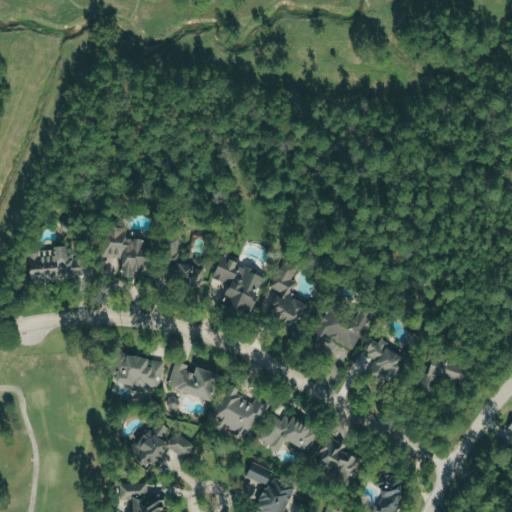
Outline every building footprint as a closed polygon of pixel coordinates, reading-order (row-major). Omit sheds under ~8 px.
[(144,239),(125,239),(125,227),(104,226),(103,278),(118,279),(118,277),(132,277),(132,270),(144,270),(144,239)] [(209,283),(209,279),(203,279),(203,268),(194,268),(195,258),(178,258),(178,238),(161,237),(160,281),(209,283)] [(28,284),(83,276),(82,267),(77,267),(76,256),(66,258),(64,246),(26,252),(27,260),(21,261),(23,273),(26,273),(28,284)] [(262,270),(216,260),(212,279),(225,282),(222,295),(226,296),(224,308),(252,314),(262,270)] [(270,287),(276,290),(263,313),(292,328),(304,304),(290,297),(298,282),(291,278),(297,268),(283,261),(270,287)] [(353,349),(372,313),(362,307),(354,321),(327,307),(312,334),(323,340),(326,335),(353,349)] [(367,374),(381,380),(383,376),(392,380),(402,357),(383,348),(386,342),(371,336),(363,356),(370,359),(368,365),(370,366),(367,374)] [(162,359),(116,355),(113,383),(159,388),(162,359)] [(462,382),(464,364),(428,359),(426,377),(462,382)] [(192,365),(191,367),(175,361),(166,386),(205,400),(215,374),(192,365)] [(249,440),(263,403),(254,400),(253,403),(239,398),(242,391),(224,384),(211,417),(217,419),(214,427),(249,440)] [(316,432),(274,412),(260,442),(278,451),(283,441),(306,452),(316,432)] [(185,458),(194,445),(153,417),(130,453),(152,468),(166,446),(185,458)] [(311,466),(353,478),(359,457),(344,453),(347,443),(320,436),(311,466)] [(244,477),(263,483),(253,510),(258,511),(283,511),(293,485),(270,477),(273,469),(250,461),(244,477)] [(379,511),(396,511),(398,475),(373,474),(373,484),(381,484),(379,511)] [(118,483),(120,499),(130,498),(131,511),(126,511),(161,511),(160,495),(148,496),(147,481),(118,483)]
